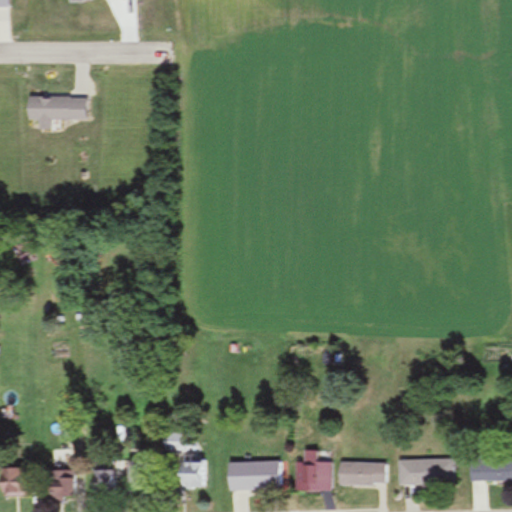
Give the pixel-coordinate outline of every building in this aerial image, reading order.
[(27,98),(27,120),(35,120),(35,130),(50,130),(50,120),(86,120),(86,98),(27,98)] [(160,453),(188,453),(188,435),(160,435),(160,453)] [(294,463),(294,493),(330,493),(330,462),(319,462),(319,453),(303,453),(303,463),(294,463)] [(204,461),(174,461),(174,489),(204,489),(204,461)] [(453,461),(397,461),(397,487),(453,487),(453,461)] [(511,461),(468,461),(468,483),(511,483),(511,461)] [(280,463),(225,463),(225,492),(280,492),(280,463)] [(338,489),(387,489),(387,465),(338,464),(338,489)] [(25,470),(0,469),(0,497),(25,498),(25,470)] [(112,496),(112,472),(88,472),(88,496),(112,496)] [(40,482),(40,499),(69,499),(69,473),(47,473),(47,482),(40,482)]
